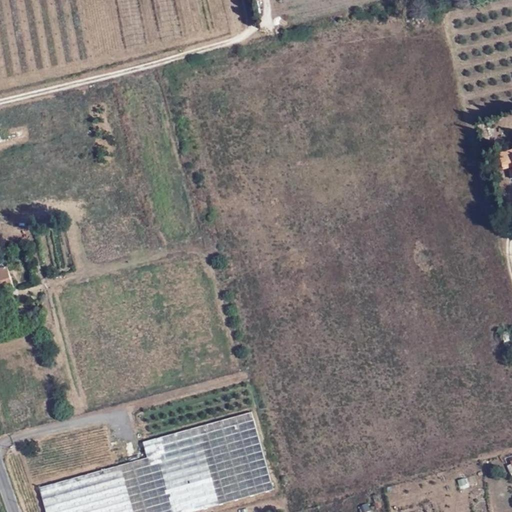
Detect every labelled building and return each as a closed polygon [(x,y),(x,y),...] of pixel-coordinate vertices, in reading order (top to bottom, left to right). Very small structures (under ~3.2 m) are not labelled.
[(93,113),(80,117),(84,128),(97,124),(93,113)] [(0,142),(34,133),(32,126),(0,134),(0,142)] [(511,148),(494,154),(499,171),(511,167),(511,148)] [(66,228),(55,229),(58,248),(69,246),(66,228)] [(7,264),(0,266),(0,295),(16,290),(7,264)] [(251,413),(143,443),(147,457),(38,487),(44,511),(194,511),(273,490),(251,413)] [(379,494),(372,495),(374,507),(380,506),(379,494)]
